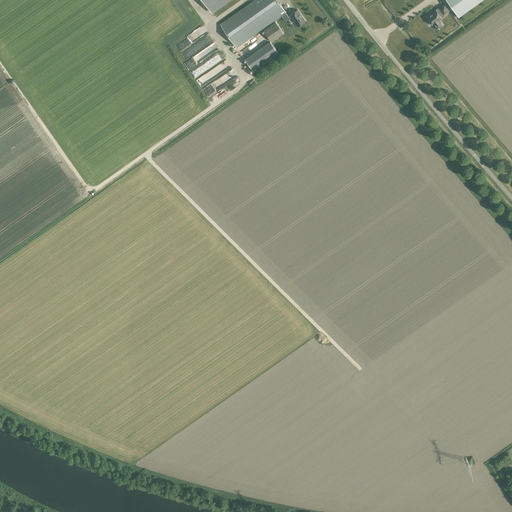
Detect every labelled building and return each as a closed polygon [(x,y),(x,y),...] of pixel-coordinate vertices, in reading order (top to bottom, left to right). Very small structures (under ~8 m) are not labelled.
[(203,0),(212,12),(228,0),(203,0)] [(277,0),(254,0),(220,24),(237,47),(281,15),(286,22),(291,18),(294,21),(294,20),(296,23),(295,23),(297,26),(299,24),(300,25),(302,24),(302,23),(305,21),(298,10),(294,13),(294,12),(290,15),(290,16),(289,17),(285,13),(286,12),(277,0)] [(447,0),(459,16),(481,0),(447,0)] [(431,20),(437,29),(443,25),(439,20),(442,19),(440,17),(443,14),(444,15),(449,11),(444,4),(439,8),(436,11),(436,10),(427,17),(430,21),(431,20)] [(284,34),(275,22),(264,30),(272,42),(283,34),(284,34)] [(245,59),(254,72),(279,54),(270,42),(245,59)] [(209,64),(224,57),(221,51),(206,58),(209,64)] [(206,69),(201,62),(190,70),(195,77),(206,69)] [(216,67),(196,78),(200,85),(216,75),(215,73),(218,71),(216,67)] [(232,68),(202,88),(206,95),(237,75),(232,68)]
